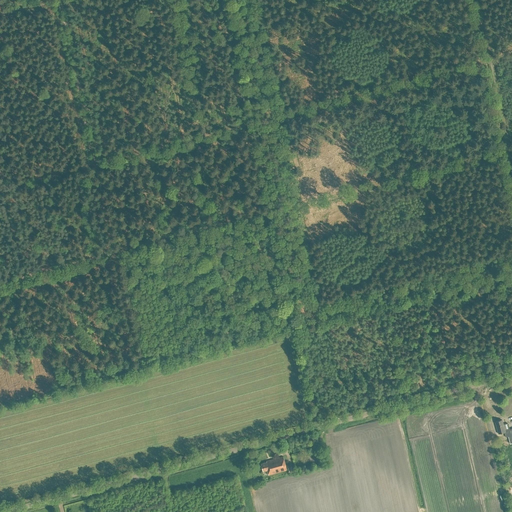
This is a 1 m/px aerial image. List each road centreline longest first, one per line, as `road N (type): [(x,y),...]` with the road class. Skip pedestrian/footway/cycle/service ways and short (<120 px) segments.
road 1 (unclassified): [(6,511),(511,374)]
road 2 (track): [(248,0),(272,118),(95,163),(114,253),(0,285)]
road 3 (track): [(511,262),(312,308),(272,118)]
road 4 (track): [(490,58),(272,118)]
road 5 (track): [(511,169),(478,0)]
road 6 (track): [(95,163),(58,0)]
